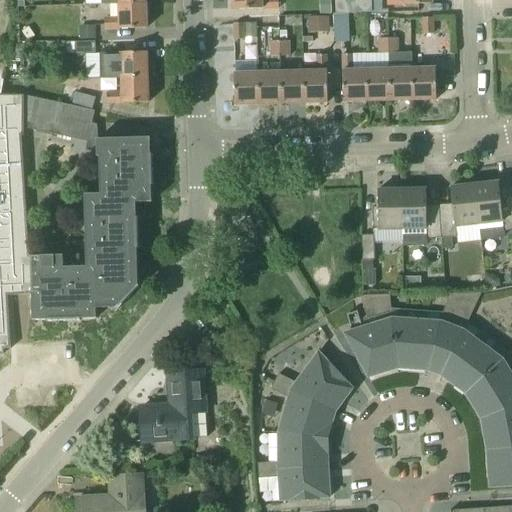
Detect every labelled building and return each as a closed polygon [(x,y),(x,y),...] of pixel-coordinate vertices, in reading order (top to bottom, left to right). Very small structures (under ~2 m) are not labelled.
[(232,0),(233,10),(279,9),(278,0),(232,0)] [(330,0),(319,0),(320,14),(331,14),(330,0)] [(334,0),(335,14),(371,13),(371,0),(334,0)] [(146,28),(146,3),(118,4),(118,18),(104,18),(105,30),(146,28)] [(333,19),(334,38),(349,38),(348,15),(333,15),(333,19)] [(308,18),(308,33),(329,32),(328,17),(308,18)] [(433,34),(433,18),(423,18),(423,34),(433,34)] [(233,24),(234,40),(244,40),(243,24),(233,24)] [(245,39),(257,39),(256,24),(245,24),(245,39)] [(80,40),(95,39),(95,26),(79,26),(80,40)] [(271,41),(270,41),(270,38),(257,39),(257,61),(271,60),(271,57),(280,57),(280,42),(272,42),(271,41)] [(375,53),(388,53),(387,39),(375,39),(375,53)] [(411,54),(399,54),(399,39),(387,39),(388,53),(388,68),(389,101),(412,101),(411,58),(411,54)] [(290,41),(280,42),(280,57),(290,56),(290,41)] [(60,55),(75,54),(75,42),(60,42),(60,55)] [(75,42),(75,54),(96,54),(95,42),(75,42)] [(24,44),(15,45),(15,59),(17,59),(25,59),(24,45),(24,44)] [(120,78),(148,77),(147,52),(100,55),(100,78),(120,78)] [(303,71),(304,104),(328,103),(326,55),(316,55),(317,70),(303,71)] [(343,103),(367,102),(366,69),(353,69),(353,55),(342,55),(342,69),(343,103)] [(412,101),(436,100),(435,67),(434,67),(434,57),(411,58),(412,101)] [(389,101),(388,68),(366,69),(367,102),(389,101)] [(259,72),(259,105),(282,104),(281,71),(259,72)] [(282,104),(304,104),(303,71),(281,71),(282,104)] [(259,72),(234,72),(235,105),(259,105),(259,72)] [(120,92),(115,92),(106,92),(106,104),(148,103),(148,77),(120,78),(120,92)] [(0,355),(10,355),(10,346),(14,346),(10,293),(32,291),(31,256),(23,134),(23,127),(23,94),(4,93),(4,89),(0,89),(0,355)] [(76,92),(71,105),(93,109),(96,98),(76,92)] [(95,110),(93,109),(71,105),(23,94),(23,127),(88,142),(89,139),(96,139),(101,139),(100,124),(92,122),(95,110)] [(63,255),(31,256),(32,291),(33,320),(49,319),(49,321),(80,320),(80,318),(97,318),(96,308),(117,307),(118,309),(140,286),(138,285),(137,248),(139,248),(138,217),(136,216),(136,202),(152,202),(151,185),(153,185),(152,154),(150,154),(150,137),(101,139),(96,139),(97,156),(99,156),(100,194),(84,194),(86,266),(64,267),(63,255)] [(511,231),(511,204),(501,207),(496,183),(474,185),(479,225),(502,223),(503,233),(511,231)] [(440,213),(441,239),(457,238),(456,228),(479,225),(474,185),(450,188),(453,211),(440,213)] [(378,190),(378,208),(373,208),(373,231),(402,230),(402,190),(378,190)] [(402,190),(402,230),(426,230),(426,240),(441,239),(440,213),(426,215),(423,190),(402,190)] [(374,235),(361,236),(362,261),(375,261),(374,235)] [(376,270),(364,270),(365,286),(376,286),(376,270)] [(487,289),(500,287),(499,279),(493,275),(485,276),(487,289)] [(495,436),(496,451),(496,450),(497,464),(488,465),(490,488),(511,486),(511,376),(502,361),(463,331),(482,293),(449,294),(441,323),(392,319),(344,334),(368,378),(386,372),(383,364),(397,360),(411,361),(410,370),(428,371),(431,363),(445,369),(441,376),(456,387),(461,380),(472,388),(480,400),(472,405),(481,420),(485,437),(495,436)] [(365,296),(360,298),(367,320),(391,312),(389,296),(365,296)] [(357,312),(347,315),(350,325),(360,321),(357,312)] [(342,403),(352,389),(318,353),(296,383),(278,375),(275,382),(331,410),(332,410),(336,400),(342,403)] [(168,372),(171,411),(160,412),(160,407),(141,408),(143,442),(209,438),(205,370),(168,372)] [(331,410),(275,382),(271,390),(288,399),(278,434),(327,439),(332,423),(326,420),(331,410)] [(258,464),(258,472),(324,467),(323,456),(327,456),(327,439),(278,434),(278,463),(258,464)] [(324,479),(324,467),(258,472),(259,479),(279,478),(280,501),(330,498),(328,478),(324,479)] [(145,511),(145,494),(146,494),(144,475),(110,478),(111,497),(77,499),(77,511),(145,511)]
